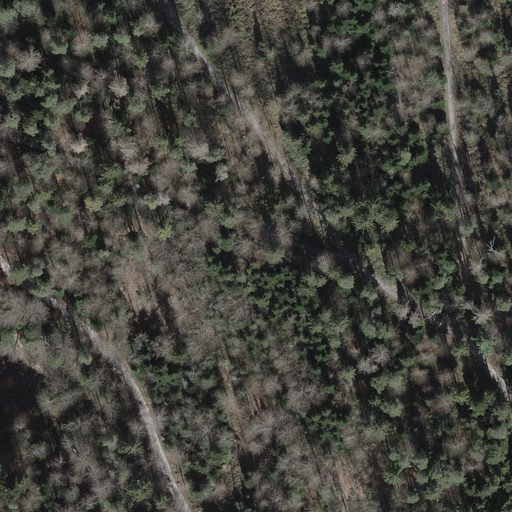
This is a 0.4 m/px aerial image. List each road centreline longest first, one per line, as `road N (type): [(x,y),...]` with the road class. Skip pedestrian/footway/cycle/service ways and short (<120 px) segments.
road 1 (track): [(351,265),(0,137)]
road 2 (track): [(473,354),(443,0)]
road 3 (track): [(351,265),(164,0)]
road 4 (track): [(0,254),(105,348),(132,384),(187,511)]
road 5 (track): [(511,393),(444,326),(351,265)]
